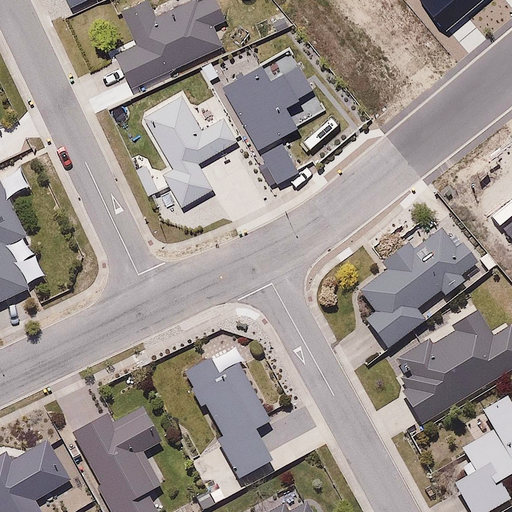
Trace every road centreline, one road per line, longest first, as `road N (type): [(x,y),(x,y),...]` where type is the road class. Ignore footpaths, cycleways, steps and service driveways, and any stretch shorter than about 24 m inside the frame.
road 1 (residential): [(154,304),(3,0)]
road 2 (residential): [(398,511),(258,257)]
road 3 (residential): [(258,257),(344,206),(449,122)]
road 4 (residential): [(0,376),(154,304)]
